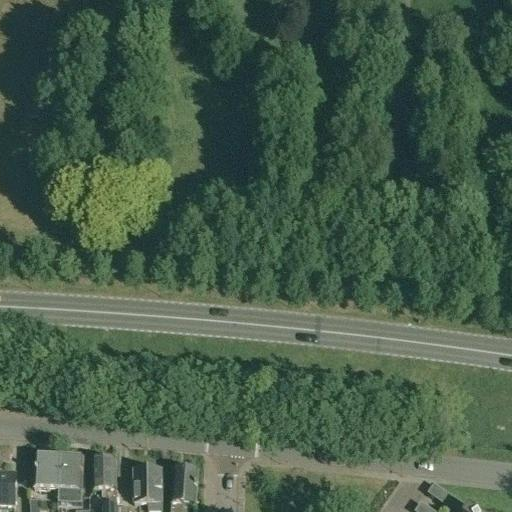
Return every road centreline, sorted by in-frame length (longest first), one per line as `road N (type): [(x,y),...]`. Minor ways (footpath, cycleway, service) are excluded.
road 1 (tertiary): [(511,356),(288,328),(0,306)]
road 2 (residential): [(0,429),(227,444)]
road 3 (residential): [(227,444),(428,470)]
